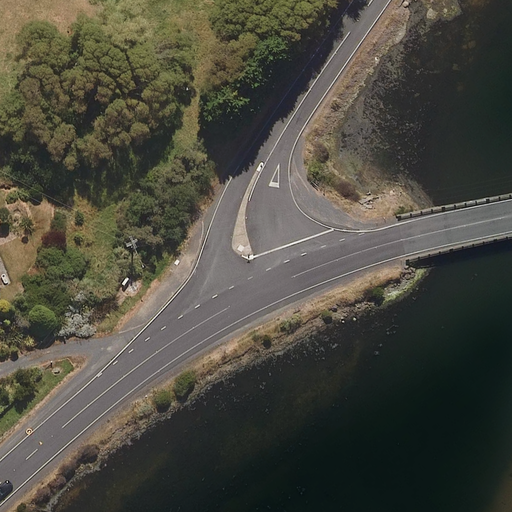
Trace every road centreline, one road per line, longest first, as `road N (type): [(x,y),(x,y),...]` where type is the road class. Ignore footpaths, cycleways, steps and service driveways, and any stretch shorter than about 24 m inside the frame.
road 1 (tertiary): [(262,288),(240,231),(244,200),(377,0)]
road 2 (secondary): [(262,288),(154,352),(0,483)]
road 3 (secondary): [(511,215),(403,238),(262,288)]
